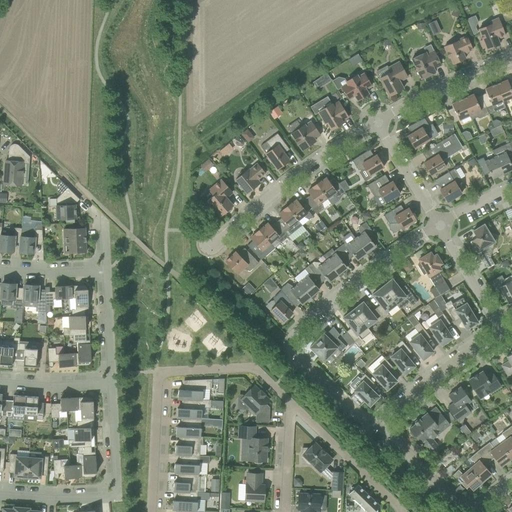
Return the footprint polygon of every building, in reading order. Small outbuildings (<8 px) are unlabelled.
[(511,10),(502,13),(503,16),(505,21),(511,18),(511,10)] [(497,39),(505,36),(498,19),(490,22),(491,25),(478,30),(483,40),(480,42),(483,48),(486,47),(487,50),(500,44),(497,39)] [(463,54),(472,50),(466,36),(450,43),(451,44),(444,47),(449,58),(450,57),(453,64),(465,59),(463,54)] [(435,72),(434,69),(441,65),(434,51),(427,54),(426,53),(412,59),(421,79),(435,72)] [(362,60),(358,54),(349,60),(353,66),(362,60)] [(403,89),(402,86),(400,82),(407,78),(399,62),(388,68),(391,73),(379,79),(389,96),(403,89)] [(368,94),(366,90),(371,86),(364,74),(358,77),(357,76),(346,82),(347,84),(342,87),(349,99),(355,96),(357,101),(359,99),(362,100),(364,99),(366,97),(366,95),(368,94)] [(507,80),(496,85),(503,101),(510,98),(511,103),(511,102),(511,83),(509,85),(507,81),(508,81),(507,80)] [(505,107),(503,101),(496,85),(485,89),(485,90),(486,90),(487,94),(481,96),(489,114),(505,107)] [(473,94),(463,99),(470,115),(472,119),(477,117),(479,118),(489,114),(481,96),(475,99),(473,95),(474,95),(473,94)] [(453,122),(470,115),(463,99),(451,104),(453,108),(447,111),(453,122)] [(333,105),(332,104),(326,108),(322,101),(311,108),(315,115),(318,113),(325,124),(326,123),(331,130),(343,123),(342,121),(348,118),(339,102),(333,105)] [(269,112),(273,118),(282,112),(278,106),(269,112)] [(429,127),(424,118),(408,127),(412,134),(407,137),(415,149),(429,140),(426,134),(429,127)] [(315,139),(320,136),(311,122),(305,125),(291,134),(302,150),(316,141),(315,139)] [(490,130),(495,128),(492,122),(488,123),(487,127),(488,131),(490,130)] [(442,125),(443,133),(453,132),(453,124),(442,125)] [(252,140),(253,136),(247,129),(241,135),(248,143),(252,140)] [(272,162),(277,169),(289,160),(282,151),(287,147),(277,134),(266,142),(272,150),(266,154),(268,156),(266,158),(270,164),(272,162)] [(446,154),(445,152),(444,151),(455,145),(449,137),(422,153),(427,161),(425,163),(424,163),(431,175),(446,167),(442,161),(446,154)] [(223,155),(232,149),(228,143),(219,149),(223,155)] [(30,157),(19,146),(18,145),(17,145),(16,144),(15,144),(14,144),(13,144),(11,145),(10,146),(10,148),(9,149),(8,161),(6,161),(4,185),(21,186),(23,163),(29,163),(30,157)] [(511,169),(511,166),(505,152),(507,152),(504,145),(492,151),(495,157),(504,176),(508,174),(506,172),(511,169)] [(377,155),(375,156),(374,157),(370,150),(352,161),(358,170),(365,170),(369,176),(384,167),(377,155)] [(490,173),(492,178),(499,175),(500,178),(504,176),(495,157),(485,162),(483,158),(477,161),(484,175),(490,173)] [(206,172),(214,165),(209,159),(200,166),(206,172)] [(243,189),(247,194),(258,184),(256,181),(265,174),(257,164),(250,170),(249,169),(236,180),(240,185),(239,187),(241,189),(243,189)] [(440,190),(442,194),(447,202),(454,198),(458,198),(459,195),(462,193),(458,187),(462,181),(454,169),(436,180),(441,189),(440,190)] [(400,194),(395,186),(393,182),(390,183),(385,175),(367,185),(374,197),(381,196),(385,202),(400,194)] [(321,181),(317,184),(327,198),(332,195),(338,199),(345,193),(335,178),(329,182),(326,178),(321,182),(321,181)] [(221,216),(233,206),(226,198),(232,193),(222,180),(209,190),(214,196),(205,203),(213,212),(215,209),(221,216)] [(305,199),(316,214),(324,209),(322,202),(327,198),(317,184),(312,187),(313,188),(308,191),(310,194),(305,199)] [(73,202),(78,197),(67,187),(56,199),(57,206),(56,206),(57,219),(75,218),(74,213),(75,213),(75,214),(76,214),(75,204),(73,202)] [(303,216),(309,220),(313,217),(308,211),(307,213),(297,200),(292,204),(291,203),(287,206),(298,220),(303,216)] [(416,220),(409,209),(409,208),(404,211),(401,205),(384,215),(389,224),(397,223),(401,229),(403,228),(407,228),(409,224),(416,220)] [(276,222),(288,237),(302,225),(298,220),(287,206),(283,210),(284,210),(279,214),(282,218),(276,222)] [(318,216),(311,222),(321,234),(327,229),(318,216)] [(263,227),(259,230),(270,243),(275,239),(281,243),(288,237),(276,222),(271,227),(268,223),(263,227)] [(372,232),(370,229),(366,222),(358,228),(360,235),(355,239),(368,256),(371,253),(369,251),(375,246),(373,244),(378,240),(372,232)] [(494,265),(490,258),(488,259),(482,249),(486,247),(492,249),(496,235),(489,233),(484,225),(473,231),(475,234),(473,239),(470,241),(477,252),(478,251),(480,255),(479,255),(487,269),(494,265)] [(22,228),(21,240),(20,252),(33,253),(34,241),(43,242),(42,230),(36,229),(36,227),(22,226),(21,228),(22,228)] [(86,246),(85,226),(84,226),(84,228),(63,229),(64,245),(70,244),(71,253),(86,252),(86,246)] [(1,235),(1,239),(0,247),(0,250),(13,252),(14,240),(21,240),(22,228),(21,228),(14,228),(14,236),(1,235)] [(248,246),(256,255),(261,260),(275,248),(270,243),(259,230),(255,233),(255,234),(251,238),(253,241),(248,246)] [(364,258),(368,256),(355,239),(346,245),(344,243),(339,247),(349,260),(354,256),(357,260),(363,256),(364,258)] [(335,254),(327,261),(340,277),(343,274),(341,272),(347,268),(344,264),(349,260),(339,247),(334,251),(335,254)] [(236,252),(233,255),(226,262),(238,274),(243,269),(250,271),(259,263),(244,248),(238,254),(236,252)] [(421,263),(418,265),(423,275),(427,273),(429,277),(431,276),(437,286),(445,282),(438,271),(441,270),(438,266),(442,264),(436,254),(433,256),(430,252),(418,259),(421,263)] [(408,259),(401,263),(406,270),(412,266),(408,259)] [(504,268),(510,265),(507,260),(501,262),(504,268)] [(336,280),(340,277),(327,261),(316,269),(312,263),(308,266),(321,282),(321,283),(326,279),(329,282),(334,277),(336,280)] [(316,286),(321,282),(308,266),(304,269),(309,275),(299,283),(312,299),(315,297),(313,294),(319,290),(316,286)] [(511,274),(503,279),(506,283),(499,287),(503,293),(502,294),(504,298),(505,298),(509,304),(511,302),(511,274)] [(382,287),(396,304),(400,309),(409,302),(411,305),(417,301),(405,285),(400,289),(397,288),(398,286),(397,285),(397,286),(396,285),(392,279),(382,287)] [(2,283),(1,290),(1,301),(0,305),(14,306),(14,308),(23,309),(24,306),(24,303),(24,291),(15,291),(15,284),(2,283)] [(248,283),(242,289),(249,296),(255,290),(248,283)] [(281,290),(293,304),(295,306),(300,302),(301,304),(307,300),(309,302),(312,299),(299,283),(294,287),(287,283),(280,289),(281,290)] [(25,285),(24,291),(24,303),(24,306),(36,307),(36,311),(46,312),(46,306),(45,293),(38,292),(38,286),(25,285)] [(88,311),(87,289),(87,288),(87,287),(86,286),(85,285),(83,285),(75,286),(75,298),(76,309),(72,309),(72,316),(85,316),(85,310),(88,310),(88,311)] [(75,298),(75,286),(55,286),(55,291),(50,292),(49,287),(45,287),(45,293),(46,306),(54,305),(53,299),(75,298)] [(387,312),(396,304),(382,287),(373,295),(377,300),(378,301),(377,301),(377,302),(380,302),(380,305),(376,309),(384,319),(389,315),(387,312)] [(440,296),(435,287),(430,290),(435,299),(440,296)] [(293,304),(281,290),(273,298),(275,306),(270,311),(283,323),(293,312),(289,308),(293,304)] [(444,304),(454,321),(460,318),(463,320),(461,322),(462,322),(463,322),(463,323),(466,329),(477,322),(462,298),(452,304),(450,300),(444,304)] [(363,302),(353,310),(367,327),(376,320),(378,323),(384,319),(376,309),(371,312),(368,311),(369,309),(368,308),(368,309),(367,308),(363,302)] [(425,321),(430,327),(429,327),(442,345),(452,338),(448,332),(447,332),(447,331),(448,331),(448,330),(445,330),(445,327),(450,324),(438,307),(433,311),(435,314),(425,321)] [(351,328),(346,332),(359,347),(364,343),(362,340),(371,332),(367,327),(353,310),(343,318),(348,323),(348,324),(348,325),(351,325),(351,328)] [(73,335),(86,334),(85,323),(89,323),(89,315),(85,316),(72,316),(69,316),(69,328),(63,328),(63,335),(73,335)] [(413,327),(415,329),(419,334),(409,342),(423,359),(433,352),(429,346),(428,346),(428,345),(428,344),(426,344),(425,341),(430,337),(419,322),(413,327)] [(86,334),(73,335),(73,342),(77,342),(78,353),(78,365),(87,365),(90,364),(90,339),(89,339),(89,340),(86,340),(86,334)] [(318,339),(310,347),(324,361),(337,348),(341,352),(346,347),(336,337),(332,342),(323,334),(321,337),(322,338),(320,340),(318,339)] [(18,360),(19,343),(20,338),(13,337),(13,341),(1,340),(1,347),(0,361),(0,364),(12,365),(13,360),(18,360)] [(390,357),(404,374),(414,366),(410,360),(409,361),(409,359),(407,359),(406,356),(411,352),(402,340),(396,345),(400,349),(390,357)] [(36,367),(37,350),(30,350),(30,344),(19,343),(18,360),(24,361),(23,366),(36,367)] [(78,365),(78,353),(64,354),(63,347),(48,348),(49,367),(53,367),(53,362),(58,361),(59,366),(78,365)] [(511,351),(510,352),(511,354),(506,357),(509,361),(502,365),(507,375),(511,372),(511,351)] [(382,364),(373,373),(372,373),(387,390),(396,381),(392,376),(391,376),(391,375),(391,374),(388,375),(388,372),(393,367),(384,358),(379,362),(382,364)] [(485,376),(483,372),(482,371),(468,380),(478,395),(480,399),(490,393),(491,393),(501,387),(491,372),(485,376)] [(369,388),(374,383),(365,374),(360,379),(363,382),(354,390),(355,392),(350,398),(359,407),(365,401),(370,406),(379,397),(374,392),(373,392),(373,391),(373,390),(370,391),(369,388)] [(178,399),(183,399),(202,400),(203,389),(211,389),(212,379),(184,380),(184,390),(178,390),(178,399)] [(247,393),(245,395),(241,399),(256,414),(256,421),(259,422),(269,422),(269,407),(266,404),(269,400),(264,395),(265,394),(260,390),(259,391),(254,385),(247,393)] [(458,422),(470,413),(465,406),(471,402),(460,387),(448,395),(454,403),(448,407),(458,422)] [(7,410),(8,401),(8,400),(2,400),(2,394),(0,394),(0,411),(1,412),(1,417),(6,417),(7,410)] [(12,411),(7,410),(6,417),(12,417),(12,413),(25,414),(26,396),(14,395),(12,411)] [(38,397),(26,396),(25,414),(37,415),(36,419),(43,420),(43,413),(37,413),(38,397)] [(61,403),(50,404),(51,418),(59,417),(58,411),(81,410),(80,397),(60,398),(61,403)] [(94,423),(93,401),(92,400),(92,398),(91,398),(90,397),(88,397),(80,397),(81,410),(81,421),(77,421),(77,428),(90,428),(90,427),(90,422),(93,422),(93,423),(94,423)] [(183,399),(183,408),(177,408),(177,418),(182,418),(201,418),(202,407),(211,408),(211,405),(211,400),(202,400),(183,399)] [(422,442),(426,448),(434,441),(432,439),(449,425),(440,413),(432,420),(427,413),(419,420),(419,421),(417,423),(416,422),(415,423),(416,424),(409,429),(410,430),(410,433),(413,437),(416,437),(421,443),(422,442)] [(176,436),(181,436),(200,437),(201,418),(182,418),(182,427),(176,427),(176,436)] [(213,419),(212,427),(217,427),(217,429),(222,429),(223,420),(213,419)] [(255,426),(238,425),(238,438),(245,438),(246,434),(255,434),(255,426)] [(501,433),(502,434),(506,440),(500,444),(511,459),(511,458),(511,426),(501,433)] [(90,428),(77,428),(74,428),(75,440),(68,440),(69,448),(78,447),(91,447),(90,435),(94,435),(94,427),(90,427),(90,428)] [(203,437),(200,437),(181,436),(181,445),(175,445),(175,455),(180,455),(180,454),(199,455),(200,444),(202,444),(203,437)] [(262,461),(266,461),(267,438),(249,438),(248,452),(242,452),(242,460),(254,461),(255,463),(260,463),(262,461)] [(64,439),(52,439),(53,448),(64,448),(64,439)] [(501,466),(511,459),(500,444),(494,449),(489,442),(479,450),(489,462),(494,458),(501,466)] [(302,448),(302,454),(320,472),(321,471),(329,479),(332,479),(332,490),(342,491),(343,473),(333,472),(333,473),(331,473),(325,467),(332,459),(315,443),(308,449),(307,448),(302,448)] [(91,452),(91,447),(78,447),(79,454),(83,454),(83,465),(84,477),(92,477),(93,477),(95,476),(95,475),(96,474),(96,473),(95,451),(94,451),(94,452),(91,452)] [(453,450),(450,452),(443,458),(440,461),(445,466),(458,455),(453,450)] [(475,464),(469,469),(481,483),(491,474),(484,466),(489,462),(479,450),(470,458),(475,464)] [(27,479),(29,458),(17,457),(17,455),(10,454),(9,468),(15,468),(15,476),(19,476),(19,478),(27,479)] [(174,473),(180,473),(199,474),(199,463),(208,463),(209,456),(199,456),(199,455),(180,454),(180,455),(180,464),(174,464),(174,473)] [(29,458),(27,479),(36,479),(36,477),(40,477),(41,470),(47,470),(48,457),(41,456),(41,459),(29,458)] [(54,479),(56,479),(58,479),(58,474),(64,473),(64,478),(84,477),(83,465),(61,466),(61,460),(53,460),(54,479)] [(472,490),(481,483),(469,469),(463,474),(458,470),(452,475),(467,489),(467,488),(469,486),(472,490)] [(198,492),(199,474),(180,473),(179,482),(174,482),(173,491),(179,492),(179,491),(198,492)] [(261,485),(262,473),(247,473),(246,484),(245,500),(264,501),(265,485),(261,485)] [(211,490),(219,491),(220,478),(211,478),(211,490)] [(349,493),(351,496),(351,500),(360,500),(364,504),(364,511),(377,511),(377,508),(380,506),(377,503),(377,499),(373,500),(364,491),(364,487),(360,487),(357,484),(355,487),(351,487),(351,491),(349,493)] [(464,490),(460,486),(455,491),(459,494),(464,490)] [(209,493),(198,492),(179,491),(179,492),(178,501),(173,500),(172,510),(178,510),(197,511),(197,500),(207,500),(209,498),(209,493)] [(220,511),(229,511),(229,491),(221,491),(220,511)] [(298,493),(298,508),(297,509),(301,510),(300,511),(317,511),(318,510),(319,510),(320,494),(298,493)]
